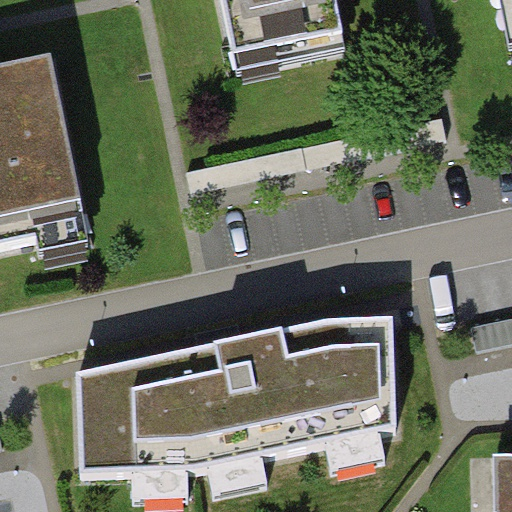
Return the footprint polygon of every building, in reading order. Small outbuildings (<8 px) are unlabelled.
[(222,0),(239,79),(353,54),(341,0),(222,0)] [(0,247),(82,230),(50,72),(0,82),(0,247)] [(511,319),(479,326),(484,351),(511,345),(511,319)] [(82,383),(81,483),(199,479),(400,438),(397,334),(327,334),(221,355),(82,383)] [(0,461),(14,459),(10,426),(0,426),(0,461)] [(511,511),(511,471),(502,471),(501,511),(511,511)]
